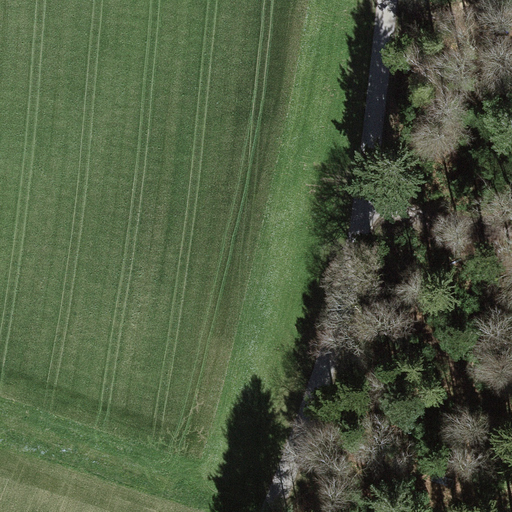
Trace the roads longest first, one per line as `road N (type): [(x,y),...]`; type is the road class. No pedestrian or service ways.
road 1 (unclassified): [(386,0),(352,262),(269,511)]
road 2 (track): [(361,195),(511,232)]
